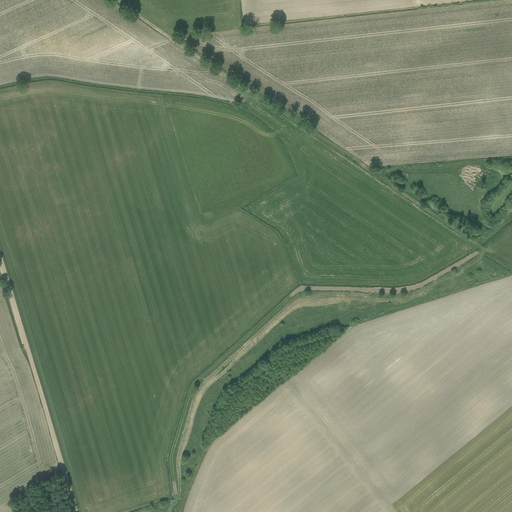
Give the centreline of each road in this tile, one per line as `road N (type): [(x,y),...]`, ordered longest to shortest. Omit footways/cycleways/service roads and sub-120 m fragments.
road 1 (track): [(119,0),(511,266)]
road 2 (track): [(75,511),(0,258)]
